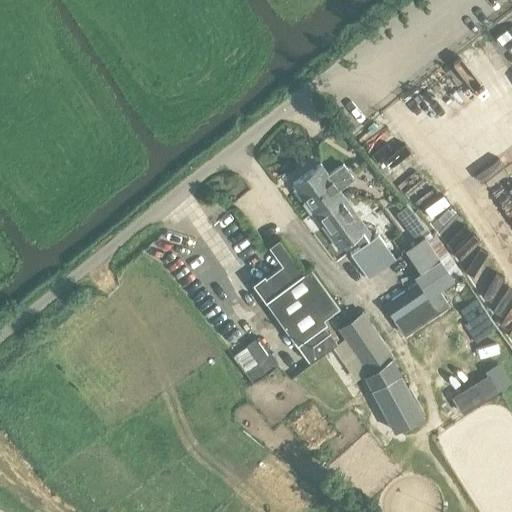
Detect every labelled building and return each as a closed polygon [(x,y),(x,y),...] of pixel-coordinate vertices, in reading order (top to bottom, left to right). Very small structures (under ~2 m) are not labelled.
[(313,211),(340,192),(337,189),(351,179),(342,166),(328,176),(320,164),(293,183),(313,211)] [(340,192),(313,211),(339,247),(366,228),(340,192)] [(351,253),(368,276),(394,257),(376,234),(351,253)] [(425,236),(405,249),(419,271),(413,275),(427,296),(453,279),(425,236)] [(308,359),(335,340),(323,323),(326,322),(323,317),(339,306),(311,267),(303,273),(279,239),(268,246),(284,268),(264,282),(274,295),(266,300),(308,359)] [(402,332),(435,310),(416,282),(383,304),(402,332)] [(369,371),(392,356),(362,312),(339,328),(369,371)] [(276,361),(258,335),(246,344),(264,370),(276,361)] [(365,375),(372,388),(394,430),(422,415),(394,360),(365,375)] [(460,411),(483,397),(475,384),(452,397),(460,411)]
